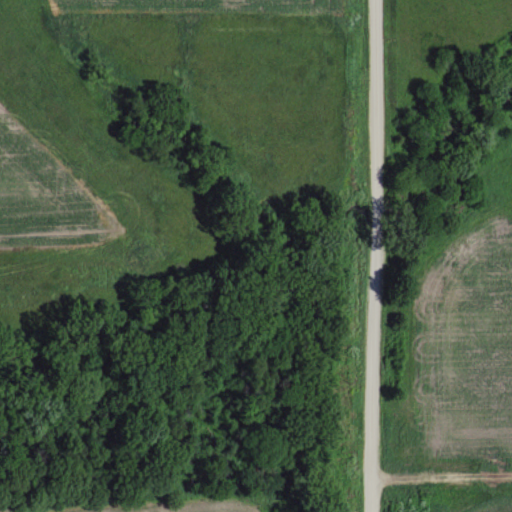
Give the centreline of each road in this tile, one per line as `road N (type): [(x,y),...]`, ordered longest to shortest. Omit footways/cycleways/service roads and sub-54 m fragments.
road 1 (residential): [(370,482),(372,0)]
road 2 (track): [(370,482),(511,478)]
